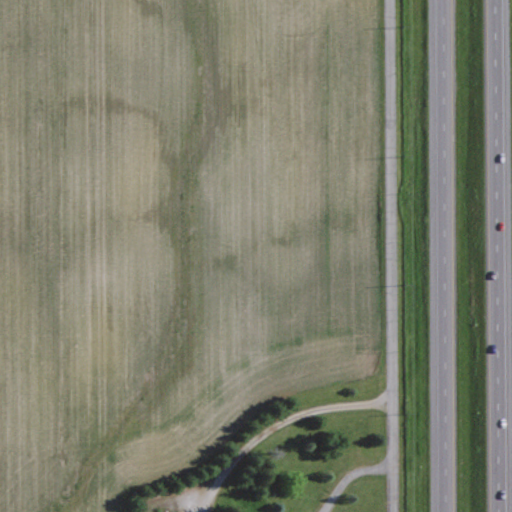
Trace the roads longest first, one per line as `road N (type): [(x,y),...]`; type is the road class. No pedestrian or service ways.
road 1 (trunk): [(499,511),(494,0)]
road 2 (trunk): [(447,0),(445,511)]
